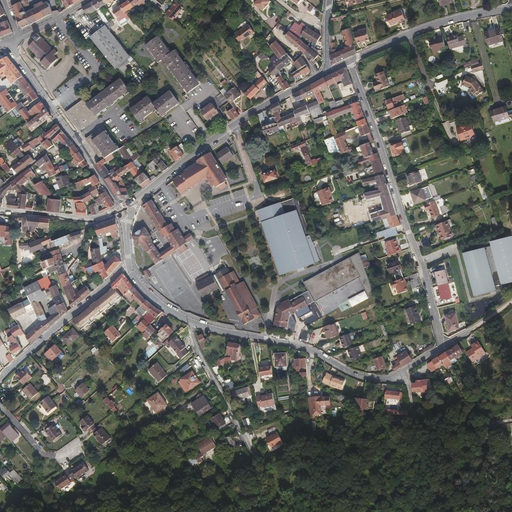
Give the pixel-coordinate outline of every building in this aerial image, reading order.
[(74,4),(71,0),(62,0),(67,8),(74,4)] [(134,7),(137,4),(133,0),(128,0),(120,6),(125,13),(127,11),(134,7)] [(148,2),(145,0),(133,0),(137,4),(141,8),(148,2)] [(270,1),(269,0),(257,0),(254,4),(262,11),(264,8),(265,8),(269,4),(268,4),(270,1)] [(25,10),(24,7),(27,6),(25,1),(12,5),(16,15),(19,15),(18,12),(25,10)] [(53,12),(50,4),(49,4),(47,1),(44,3),(44,2),(40,4),(43,8),(45,11),(48,16),(52,15),(53,12)] [(100,8),(95,1),(92,2),(97,10),(100,8)] [(97,10),(92,2),(82,7),(83,9),(87,14),(91,13),(97,10)] [(184,8),(175,2),(166,14),(175,21),(184,8)] [(125,13),(120,6),(113,11),(117,18),(125,13)] [(48,16),(45,11),(43,8),(37,12),(36,12),(39,20),(48,16)] [(391,25),(398,22),(399,23),(402,22),(402,20),(406,19),(402,8),(387,14),(391,25)] [(39,20),(36,12),(35,9),(28,12),(30,18),(32,24),(39,20)] [(30,18),(28,12),(26,13),(25,10),(18,12),(19,15),(16,15),(19,22),(25,20),(30,18)] [(132,20),(128,16),(125,13),(117,18),(121,23),(127,20),(129,22),(132,20)] [(109,22),(104,15),(103,16),(102,15),(101,16),(106,24),(109,22)] [(13,33),(7,20),(1,24),(2,26),(6,35),(13,33)] [(121,37),(114,28),(116,27),(111,20),(109,22),(106,24),(107,26),(118,40),(121,37)] [(301,35),(306,27),(302,23),(300,26),(295,22),(289,31),(300,39),(302,36),(301,35)] [(279,35),(284,27),(279,23),(273,31),(279,35)] [(243,40),(254,32),(248,24),(233,34),(238,40),(241,38),(243,40)] [(131,58),(106,25),(91,37),(115,68),(117,69),(119,68),(124,64),(131,58)] [(321,36),(306,27),(301,35),(302,36),(316,45),(321,36)] [(357,54),(350,28),(342,31),(347,48),(337,53),(336,42),(331,43),(331,65),(333,65),(357,54)] [(504,41),(500,28),(484,33),(488,46),(504,41)] [(370,40),(367,29),(359,31),(359,33),(355,34),(358,44),(362,42),(362,41),(365,41),(365,42),(370,40)] [(310,48),(300,39),(289,31),(285,37),(286,37),(304,54),(310,48)] [(56,51),(55,50),(56,50),(55,49),(53,50),(51,47),(52,47),(51,46),(50,46),(48,44),(49,44),(48,43),(47,43),(44,40),(45,40),(44,39),(43,39),(38,34),(34,37),(36,39),(28,47),(42,61),(41,62),(48,69),(58,59),(55,56),(58,52),(57,51),(56,51)] [(457,34),(453,35),(447,37),(446,37),(448,46),(450,46),(459,43),(457,34)] [(430,44),(433,53),(434,55),(437,54),(437,52),(446,49),(442,35),(435,37),(436,39),(434,39),(433,38),(430,39),(431,43),(430,44)] [(200,84),(175,51),(171,53),(159,37),(147,45),(160,62),(163,59),(164,59),(189,93),(199,85),(200,84)] [(287,54),(276,41),(270,47),(276,55),(280,59),(287,54)] [(309,57),(314,51),(316,53),(319,50),(317,50),(312,46),(311,48),(310,48),(304,54),(309,57)] [(313,62),(318,55),(316,53),(314,51),(309,57),(308,59),(311,62),(310,63),(313,66),(315,64),(313,62)] [(257,63),(266,58),(264,53),(254,59),(257,63)] [(279,71),(293,60),(287,54),(280,59),(276,55),(270,60),(274,65),(279,71)] [(0,60),(0,74),(2,77),(5,74),(12,84),(16,82),(18,85),(26,79),(18,70),(10,60),(8,56),(0,60)] [(307,65),(301,57),(295,63),(294,64),(298,70),(299,69),(307,65)] [(482,71),(480,63),(471,66),(473,73),(482,71)] [(130,70),(124,64),(119,68),(126,74),(130,70)] [(282,76),(279,71),(274,65),(268,70),(274,76),(275,75),(276,78),(282,76)] [(311,71),(307,65),(299,69),(302,75),(305,79),(308,77),(306,74),(311,71)] [(352,83),(346,67),(333,74),(337,82),(342,80),(345,86),(352,83)] [(302,75),(299,69),(298,70),(292,74),(296,79),(302,75)] [(390,86),(384,71),(375,75),(378,82),(373,84),(376,90),(381,88),(381,89),(390,86)] [(250,99),(267,83),(263,77),(259,72),(255,74),(260,80),(246,94),(250,99)] [(337,82),(333,74),(325,78),(329,86),(337,82)] [(476,80),(477,78),(474,77),(473,78),(468,75),(463,84),(470,88),(474,93),(473,94),(475,97),(478,95),(480,98),(486,93),(477,81),(476,80)] [(289,85),(287,81),(285,81),(282,76),(276,78),(284,91),(291,87),(290,87),(289,85)] [(429,96),(422,77),(419,78),(421,83),(426,97),(429,96)] [(329,86),(325,78),(311,85),(316,96),(317,98),(319,103),(324,101),(320,91),(329,86)] [(34,90),(29,84),(26,79),(18,85),(26,96),(34,90)] [(95,116),(129,90),(121,79),(87,104),(83,100),(67,113),(70,116),(77,127),(80,130),(96,117),(95,116)] [(316,96),(311,85),(305,89),(308,95),(308,97),(312,95),(313,97),(316,96)] [(235,87),(226,94),(225,92),(222,94),(224,95),(225,98),(229,102),(232,100),(234,102),(235,100),(242,95),(235,87)] [(0,93),(0,102),(7,113),(12,110),(16,107),(18,106),(17,104),(7,89),(0,93)] [(308,97),(308,95),(305,89),(300,91),(300,92),(292,95),(293,96),(294,97),(297,102),(308,97)] [(25,107),(38,98),(34,90),(26,96),(29,100),(24,103),(21,99),(20,100),(21,102),(25,107)] [(140,121),(157,108),(162,116),(179,103),(170,91),(153,104),(148,97),(131,110),(140,121)] [(225,98),(224,95),(222,94),(222,93),(216,97),(220,102),(225,98)] [(395,107),(394,103),(404,99),(403,95),(387,101),(389,109),(395,107)] [(432,104),(429,96),(426,97),(423,98),(426,106),(432,104)] [(344,104),(343,99),(342,100),(340,97),(334,99),(335,100),(338,107),(344,104)] [(47,109),(38,98),(25,107),(19,111),(16,107),(12,110),(18,117),(22,115),(27,122),(39,113),(40,114),(47,109)] [(324,113),(319,103),(317,98),(314,99),(315,102),(308,105),(311,112),(314,119),(318,117),(318,115),(324,113)] [(338,107),(335,100),(328,102),(331,109),(338,107)] [(19,111),(25,107),(21,102),(17,104),(18,106),(16,107),(19,111)] [(282,108),(279,102),(271,106),(275,118),(276,119),(275,119),(276,121),(277,121),(280,129),(284,128),(281,118),(279,110),(282,108)] [(327,121),(330,127),(331,129),(334,136),(338,134),(332,119),(352,112),(353,112),(358,126),(367,123),(359,102),(327,113),(329,120),(327,121)] [(218,113),(212,104),(201,111),(209,120),(218,113)] [(239,115),(231,105),(226,109),(233,119),(239,115)] [(300,116),(310,113),(306,106),(294,111),(295,113),(299,125),(302,124),(302,123),(300,116)] [(403,115),(400,107),(390,111),(393,119),(403,115)] [(510,118),(506,107),(492,111),(495,122),(510,118)] [(33,131),(52,116),(47,109),(40,114),(28,124),(33,131)] [(299,125),(295,113),(281,118),(284,128),(286,127),(285,125),(290,123),(292,128),(299,125)] [(280,129),(277,121),(276,121),(275,119),(276,119),(275,118),(273,117),(270,118),(269,120),(269,121),(270,123),(262,126),(265,134),(277,130),(278,133),(285,131),(284,128),(280,129)] [(411,131),(406,117),(397,121),(402,134),(411,131)] [(373,141),(367,123),(358,126),(362,136),(367,134),(370,142),(373,141)] [(50,137),(61,129),(57,124),(54,127),(54,128),(47,133),(46,131),(43,134),(48,140),(50,137)] [(476,137),(472,124),(465,126),(457,129),(461,142),(476,137)] [(69,139),(61,129),(50,137),(55,143),(60,139),(63,143),(69,139)] [(119,149),(105,132),(103,133),(100,130),(87,139),(102,160),(112,154),(119,149)] [(349,148),(345,139),(348,138),(345,131),(338,134),(334,136),(341,154),(344,153),(350,150),(354,148),(353,146),(349,148)] [(24,142),(21,139),(16,133),(13,135),(16,139),(19,142),(22,146),(25,144),(24,142)] [(32,147),(41,142),(42,144),(48,140),(43,134),(37,138),(29,143),(28,142),(25,144),(22,146),(26,152),(32,148),(32,147)] [(9,151),(19,142),(16,139),(13,142),(12,140),(5,146),(9,151)] [(68,150),(74,145),(69,139),(63,143),(68,150)] [(47,149),(53,145),(48,140),(42,144),(47,149)] [(452,155),(446,140),(441,142),(442,146),(443,146),(446,151),(447,151),(449,156),(452,155)] [(313,164),(305,141),(291,147),(293,151),(300,148),(308,166),(313,164)] [(23,154),(19,149),(22,146),(19,142),(9,151),(14,157),(18,154),(20,157),(23,154)] [(188,151),(185,148),(182,143),(171,152),(177,160),(188,151)] [(373,154),(369,143),(361,146),(365,158),(357,160),(359,166),(371,162),(379,159),(377,153),(373,154)] [(405,152),(402,143),(391,147),(394,156),(405,152)] [(78,151),(74,145),(68,150),(72,155),(78,151)] [(45,152),(39,146),(36,148),(41,155),(45,152)] [(131,157),(129,154),(130,153),(128,149),(127,150),(124,146),(119,149),(128,164),(132,162),(133,162),(140,156),(137,152),(131,157)] [(228,148),(227,147),(217,155),(223,163),(233,156),(228,148)] [(84,160),(78,151),(72,155),(75,158),(72,160),(77,166),(79,164),(83,168),(87,165),(84,160)] [(220,189),(227,185),(224,182),(226,181),(225,179),(227,178),(211,153),(197,161),(198,162),(185,170),(185,172),(192,185),(191,185),(192,187),(208,178),(213,186),(215,185),(216,187),(218,186),(220,189)] [(28,165),(34,160),(29,155),(26,157),(23,154),(20,157),(22,160),(12,167),(14,175),(28,165)] [(109,171),(104,164),(114,157),(112,154),(102,160),(96,165),(106,179),(111,177),(113,175),(115,172),(117,171),(122,169),(118,163),(113,166),(114,169),(109,171)] [(153,161),(158,156),(156,154),(149,160),(151,162),(153,161)] [(163,161),(165,159),(160,154),(158,156),(153,161),(157,165),(163,172),(168,167),(163,161)] [(44,172),(47,170),(48,174),(50,178),(60,172),(65,170),(63,166),(58,167),(55,169),(51,160),(47,155),(36,163),(40,168),(41,167),(44,172)] [(10,170),(1,158),(0,159),(0,164),(7,172),(10,170)] [(157,165),(153,161),(151,162),(147,166),(153,171),(156,168),(155,167),(157,165)] [(144,173),(137,165),(136,166),(133,162),(132,162),(128,164),(122,169),(117,171),(121,177),(130,171),(137,179),(144,173)] [(384,175),(381,163),(372,166),(376,177),(384,175)] [(29,178),(32,176),(33,178),(36,176),(30,168),(23,173),(28,180),(29,178)] [(474,168),(468,171),(470,178),(477,175),(474,168)] [(277,170),(275,171),(275,170),(262,174),(265,182),(278,178),(277,177),(279,177),(277,170)] [(118,198),(131,199),(130,197),(127,190),(126,186),(122,179),(121,177),(117,171),(115,172),(113,175),(111,177),(106,179),(118,198)] [(422,181),(419,171),(407,175),(411,185),(422,181)] [(192,185),(185,172),(173,180),(182,194),(192,187),(191,185),(192,185)] [(28,180),(23,173),(10,183),(12,186),(13,187),(19,183),(21,186),(22,186),(22,185),(28,181),(28,180)] [(143,188),(156,177),(154,176),(153,176),(152,176),(150,178),(149,178),(144,173),(137,179),(136,180),(136,181),(141,186),(143,188)] [(291,180),(288,173),(282,176),(284,183),(291,180)] [(71,185),(67,175),(56,179),(60,189),(71,185)] [(100,183),(95,175),(89,178),(83,180),(85,184),(89,183),(91,182),(93,186),(95,185),(100,183)] [(387,185),(384,175),(376,177),(378,183),(379,187),(387,185)] [(378,183),(376,177),(360,180),(361,186),(366,186),(366,184),(378,183)] [(39,192),(35,185),(29,178),(28,180),(28,181),(35,191),(36,192),(38,194),(39,192)] [(53,196),(43,181),(35,185),(39,192),(42,195),(43,195),(53,196)] [(99,193),(95,185),(93,186),(89,188),(90,191),(94,197),(98,194),(99,193)] [(396,215),(392,202),(387,185),(379,187),(379,190),(373,191),(365,193),(365,194),(362,196),(362,198),(366,197),(367,199),(379,196),(380,199),(381,199),(385,210),(371,214),(373,222),(374,223),(383,220),(383,219),(396,215)] [(28,194),(28,192),(27,192),(26,192),(22,187),(16,191),(19,195),(18,203),(27,204),(28,194)] [(333,202),(331,196),(333,196),(330,187),(318,191),(323,206),(333,202)] [(432,198),(428,187),(412,193),(416,203),(432,198)] [(109,197),(105,190),(101,192),(101,193),(102,194),(99,196),(101,199),(102,201),(109,197)] [(94,197),(90,191),(81,197),(85,203),(91,200),(94,198),(93,197),(94,197)] [(33,210),(35,194),(28,194),(27,204),(26,210),(33,210)] [(85,203),(81,197),(73,197),(76,202),(78,207),(77,214),(88,216),(87,210),(82,210),(82,207),(83,206),(82,203),(85,203)] [(112,201),(109,197),(102,201),(104,204),(105,206),(112,201)] [(311,235),(298,197),(264,208),(263,205),(257,207),(281,276),(317,264),(316,262),(320,261),(311,235)] [(26,210),(27,204),(18,203),(16,203),(15,199),(10,199),(7,205),(8,208),(26,210)] [(60,213),(62,201),(49,199),(48,212),(60,213)] [(168,226),(153,200),(143,206),(141,208),(144,212),(146,211),(157,228),(157,229),(159,231),(168,228),(167,226),(168,226)] [(104,212),(114,205),(112,201),(105,206),(104,204),(101,205),(103,209),(100,210),(98,206),(94,207),(96,214),(104,212)] [(441,215),(436,201),(425,204),(427,211),(429,210),(432,218),(441,215)] [(378,241),(398,234),(397,230),(396,227),(401,225),(396,215),(383,219),(383,220),(387,229),(375,233),(378,241)] [(36,227),(36,217),(29,217),(23,217),(22,219),(23,226),(29,226),(36,227)] [(49,228),(50,219),(36,217),(36,227),(49,228)] [(70,228),(71,223),(60,222),(60,220),(50,219),(49,228),(52,228),(52,236),(51,236),(52,242),(65,236),(65,228),(70,228)] [(119,231),(118,226),(116,219),(95,226),(98,236),(99,240),(103,240),(102,236),(105,236),(104,235),(110,232),(113,238),(120,237),(119,231)] [(451,234),(446,221),(436,225),(442,239),(451,234)] [(168,228),(159,231),(163,237),(165,240),(168,238),(177,230),(176,228),(173,223),(168,226),(167,226),(168,228)] [(14,245),(12,229),(12,227),(0,225),(0,236),(7,237),(8,245),(14,245)] [(177,250),(172,245),(160,254),(151,242),(152,241),(150,238),(151,237),(149,234),(145,228),(133,236),(137,242),(139,245),(141,244),(143,245),(143,246),(142,247),(145,250),(146,250),(156,264),(177,250)] [(172,245),(177,250),(180,254),(188,249),(185,244),(194,238),(191,233),(184,238),(178,229),(177,230),(168,238),(172,245)] [(82,237),(83,235),(81,230),(71,234),(73,240),(73,241),(82,237)] [(57,246),(73,240),(71,234),(65,236),(52,242),(49,243),(50,245),(56,243),(57,246)] [(52,242),(51,236),(41,240),(43,245),(49,243),(52,242)] [(387,253),(399,249),(396,239),(384,243),(387,253)] [(44,248),(43,245),(41,240),(30,243),(19,244),(20,248),(26,248),(26,250),(31,250),(31,253),(44,248)] [(103,261),(100,244),(95,245),(96,249),(91,250),(94,262),(83,265),(86,269),(93,266),(103,261)] [(488,247),(464,253),(474,297),(498,292),(488,247)] [(56,264),(55,262),(63,259),(61,254),(53,256),(53,258),(42,262),(45,270),(46,269),(56,264)] [(110,276),(122,261),(116,256),(113,257),(105,266),(110,276)] [(308,305),(360,277),(350,258),(304,282),(308,289),(301,293),(289,300),(288,299),(281,303),(281,305),(277,307),(273,325),(287,328),(290,316),(291,315),(295,312),(298,318),(311,311),(308,305)] [(370,266),(367,258),(362,260),(364,268),(370,266)] [(64,265),(63,259),(55,262),(56,264),(46,269),(46,270),(49,275),(58,271),(57,268),(64,265)] [(110,276),(105,266),(103,261),(93,266),(97,272),(99,271),(104,281),(110,276)] [(402,269),(400,264),(399,264),(398,261),(387,264),(390,273),(393,272),(394,275),(399,273),(398,271),(402,269)] [(67,273),(64,265),(57,268),(58,271),(59,276),(67,273)] [(152,277),(147,270),(144,272),(149,279),(152,277)] [(238,284),(232,273),(228,275),(225,270),(213,276),(212,276),(194,286),(201,298),(217,290),(220,294),(224,291),(243,326),(259,317),(255,309),(256,309),(242,283),(238,284)] [(449,284),(445,270),(434,273),(435,277),(437,277),(439,286),(449,284)] [(57,285),(54,278),(59,276),(58,271),(49,275),(45,277),(50,288),(57,285)] [(71,284),(68,276),(67,273),(59,276),(63,287),(71,284)] [(132,286),(124,273),(112,285),(114,287),(116,289),(119,287),(134,303),(137,301),(133,297),(135,295),(130,290),(133,286),(132,286)] [(398,294),(408,292),(405,278),(389,282),(391,289),(396,288),(398,294)] [(39,302),(53,295),(60,292),(57,285),(50,288),(43,291),(38,281),(25,288),(30,299),(34,309),(38,318),(45,314),(39,302)] [(85,299),(80,292),(76,294),(71,285),(71,284),(63,287),(73,308),(85,299)] [(452,297),(449,284),(439,286),(442,300),(452,297)] [(92,293),(87,286),(80,292),(85,299),(92,293)] [(138,291),(133,286),(130,290),(135,295),(138,291)] [(114,303),(122,296),(116,289),(114,287),(110,290),(111,290),(104,296),(112,306),(115,304),(114,303)] [(147,300),(143,297),(138,291),(135,295),(133,297),(137,301),(140,304),(141,306),(147,300)] [(349,299),(353,306),(368,298),(365,291),(349,299)] [(68,312),(60,292),(53,295),(57,306),(61,317),(62,317),(68,312)] [(112,306),(104,296),(97,302),(96,301),(93,304),(101,314),(108,308),(109,309),(112,306)] [(34,309),(30,299),(8,309),(15,319),(34,309)] [(148,314),(150,316),(146,321),(144,319),(139,324),(140,324),(138,326),(137,328),(143,333),(146,330),(146,329),(150,324),(163,312),(155,307),(151,304),(147,300),(141,306),(143,308),(146,310),(149,312),(148,314)] [(101,314),(93,304),(90,306),(91,307),(84,313),(92,323),(95,320),(95,319),(101,314)] [(61,317),(57,306),(52,308),(55,314),(48,319),(51,326),(62,317),(61,317)] [(141,316),(146,310),(143,308),(141,306),(136,311),(138,313),(141,316)] [(421,321),(416,306),(406,309),(411,324),(421,321)] [(92,323),(84,313),(77,318),(73,321),(82,330),(89,324),(89,325),(92,323)] [(139,321),(143,318),(141,316),(138,313),(134,316),(139,321)] [(48,319),(45,314),(38,318),(40,323),(48,319)] [(459,329),(455,314),(446,316),(449,331),(459,329)] [(45,331),(51,326),(48,319),(40,323),(42,326),(45,331)] [(31,344),(45,331),(42,326),(40,323),(26,336),(31,344)] [(339,334),(335,323),(324,327),(328,338),(339,334)] [(156,330),(150,324),(146,329),(146,330),(150,333),(151,335),(156,330)] [(174,331),(167,324),(160,332),(158,335),(163,340),(166,338),(166,339),(174,331)] [(121,335),(112,326),(104,333),(113,342),(121,335)] [(69,345),(79,335),(73,329),(63,338),(69,345)] [(182,336),(187,332),(184,329),(176,337),(178,340),(183,336),(182,336)] [(208,342),(205,335),(203,336),(201,331),(198,332),(196,333),(201,345),(208,342)] [(23,349),(18,342),(12,332),(7,335),(13,345),(10,346),(11,349),(14,354),(23,349)] [(353,344),(350,333),(339,337),(343,348),(353,344)] [(473,348),(467,352),(475,365),(489,356),(479,341),(472,346),(473,348)] [(425,352),(437,346),(437,344),(436,342),(423,349),(425,352)] [(434,367),(441,362),(447,359),(460,352),(455,344),(430,359),(424,362),(428,370),(434,367)] [(52,361),(62,352),(56,345),(45,354),(52,361)] [(362,357),(358,346),(347,350),(352,361),(362,357)] [(284,367),(284,364),(282,350),(270,351),(272,365),(272,368),(273,368),(274,369),(283,368),(284,367)] [(395,371),(412,360),(414,359),(412,356),(413,355),(411,353),(409,355),(407,351),(397,356),(400,362),(392,367),(395,371)] [(386,367),(382,356),(374,359),(378,369),(386,367)] [(304,367),(304,361),(304,358),(291,357),(290,362),(293,362),(293,366),(304,367)] [(268,370),(266,362),(257,364),(258,372),(268,370)] [(168,375),(165,372),(157,363),(149,370),(159,382),(168,375)] [(24,368),(20,372),(16,376),(24,385),(33,377),(26,369),(24,368)] [(222,374),(220,369),(214,372),(216,377),(222,374)] [(343,378),(331,374),(324,371),(320,380),(327,383),(339,387),(343,378)] [(200,383),(193,372),(181,379),(188,391),(194,387),(200,383)] [(430,387),(428,377),(417,378),(417,381),(410,382),(411,389),(414,388),(415,389),(430,387)] [(38,392),(30,383),(22,390),(31,399),(38,392)] [(82,397),(87,392),(90,390),(83,383),(75,391),(77,393),(75,395),(78,397),(80,395),(82,397)] [(248,393),(246,385),(231,389),(233,393),(235,393),(237,397),(248,393)] [(398,398),(399,392),(386,389),(386,392),(385,396),(398,398)] [(273,402),(270,390),(266,391),(267,392),(260,393),(259,392),(255,393),(258,404),(262,403),(262,404),(273,402)] [(311,405),(311,406),(311,413),(319,413),(319,403),(324,403),(325,407),(330,407),(329,403),(328,403),(328,394),(327,394),(327,392),(323,392),(323,395),(319,395),(319,393),(310,393),(311,405)] [(167,405),(162,398),(158,393),(148,400),(156,413),(167,405)] [(372,409),(373,400),(368,399),(368,394),(363,393),(362,394),(361,398),(356,397),(354,416),(362,417),(363,407),(372,409)] [(212,408),(207,401),(204,396),(192,403),(200,416),(212,408)] [(56,407),(53,402),(48,397),(40,403),(46,410),(49,413),(56,407)] [(114,405),(114,404),(112,400),(111,401),(107,397),(104,400),(112,410),(116,407),(114,405)] [(226,423),(220,413),(211,418),(217,429),(226,423)] [(96,428),(94,425),(94,424),(87,416),(80,421),(83,425),(81,426),(86,431),(88,430),(90,433),(92,431),(96,428)] [(15,434),(9,428),(12,426),(9,422),(1,429),(2,430),(8,438),(12,442),(19,436),(16,433),(15,434)] [(62,435),(54,424),(52,425),(50,422),(44,427),(46,430),(45,431),(45,432),(49,436),(50,435),(54,441),(62,435)] [(110,438),(102,428),(101,429),(99,425),(96,428),(92,431),(95,433),(94,434),(102,445),(110,438)] [(279,443),(275,433),(272,427),(265,429),(268,436),(264,438),(267,447),(275,444),(279,443)] [(239,449),(235,442),(234,443),(230,436),(226,438),(233,452),(239,449)] [(216,447),(210,437),(197,445),(201,452),(187,460),(188,464),(192,473),(194,473),(196,471),(192,462),(196,459),(198,463),(202,461),(201,458),(203,457),(203,456),(206,454),(205,453),(216,447)] [(77,478),(89,471),(84,463),(72,470),(71,469),(68,471),(73,478),(74,478),(76,476),(77,478)] [(5,478),(10,473),(7,469),(1,474),(5,478)] [(22,479),(17,473),(14,470),(11,473),(14,476),(12,479),(16,484),(22,479)] [(73,478),(68,471),(65,473),(66,475),(55,482),(60,490),(71,482),(71,481),(74,479),(73,478)]
